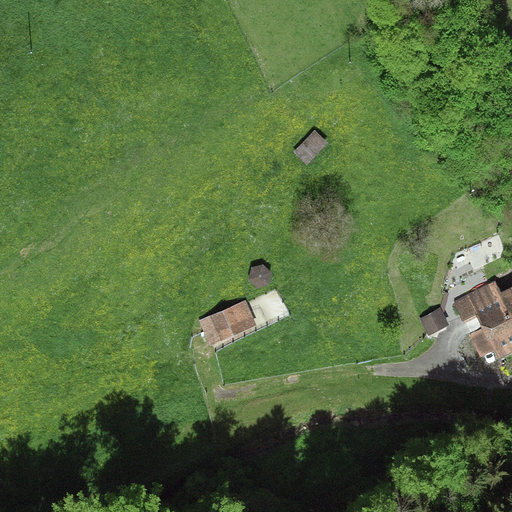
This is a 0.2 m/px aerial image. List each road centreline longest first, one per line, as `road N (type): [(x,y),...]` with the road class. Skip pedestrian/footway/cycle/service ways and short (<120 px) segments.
road 1 (track): [(511,383),(353,370),(252,385),(0,477)]
road 2 (track): [(368,0),(420,91),(511,208)]
